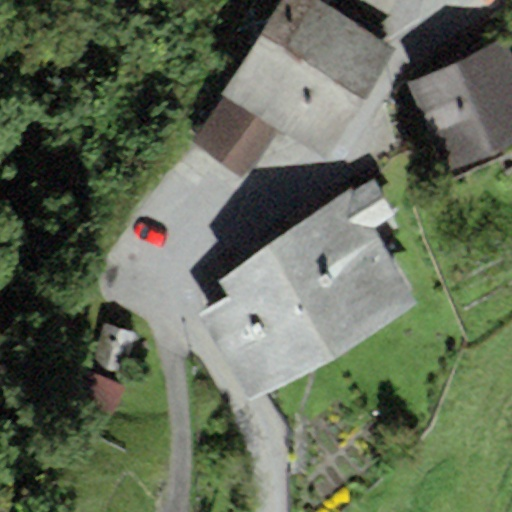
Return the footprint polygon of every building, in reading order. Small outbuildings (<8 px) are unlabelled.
[(325,158),(393,49),(315,0),(280,0),(222,93),(278,129),(325,158)] [(403,90),(447,176),(511,142),(511,72),(497,42),(403,90)] [(278,129),(222,93),(191,141),(247,177),(278,129)] [(351,188),(269,245),(335,359),(420,310),(373,230),(393,218),(374,182),(351,188)] [(283,389),(335,359),(269,245),(220,283),(229,298),(198,316),(251,403),(283,389)]
